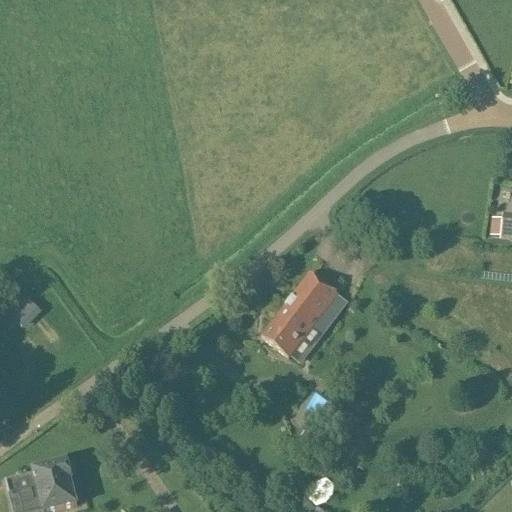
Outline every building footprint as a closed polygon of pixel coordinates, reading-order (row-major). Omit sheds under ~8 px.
[(500,243),(511,243),(511,219),(503,218),(500,243)] [(310,333),(337,298),(310,277),(283,312),(310,333)] [(20,328),(38,311),(25,297),(7,314),(20,328)] [(310,333),(283,312),(261,340),(289,361),(310,333)] [(347,442),(357,428),(337,413),(339,410),(318,395),(307,412),(347,442)] [(64,511),(77,509),(66,466),(33,474),(34,478),(7,484),(10,495),(7,495),(11,511),(64,511)]
